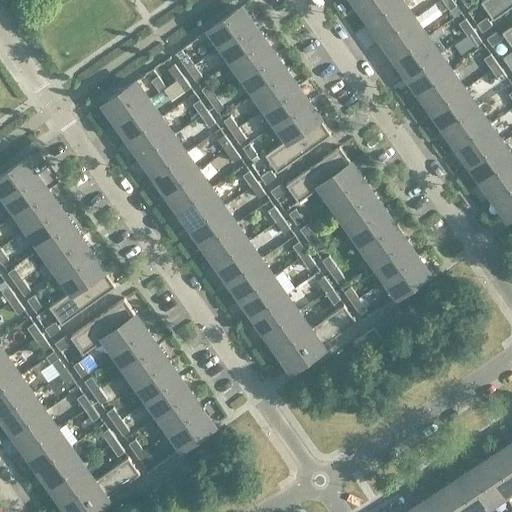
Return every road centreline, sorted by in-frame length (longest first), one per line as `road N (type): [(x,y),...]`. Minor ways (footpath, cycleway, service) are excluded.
road 1 (residential): [(321,481),(0,26)]
road 2 (residential): [(511,305),(300,0)]
road 3 (residential): [(321,481),(511,356)]
